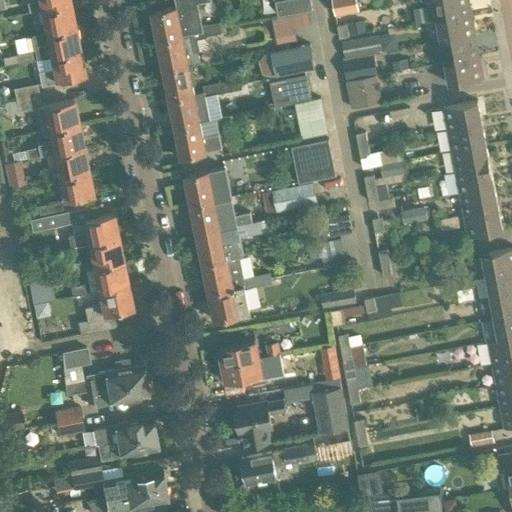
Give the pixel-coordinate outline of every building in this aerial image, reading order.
[(38,0),(39,0),(27,3),(28,11),(41,9),(69,2),(68,0),(38,0)] [(202,27),(197,4),(212,0),(211,0),(174,0),(176,6),(151,11),(157,41),(182,36),(193,34),(194,39),(205,36),(204,31),(208,30),(207,26),(202,27)] [(288,0),(279,2),(277,2),(279,15),(282,14),(307,9),(312,8),(310,0),(288,0)] [(332,0),(333,7),(335,14),(356,10),(355,6),(354,0),(332,0)] [(432,0),(437,20),(471,13),(468,0),(432,0)] [(69,2),(41,9),(46,32),(74,26),(69,2)] [(307,9),(282,14),(279,15),(271,16),(276,43),(296,39),(293,26),(309,23),(307,9)] [(471,13),(437,20),(441,41),(475,34),(471,13)] [(350,25),(352,34),(365,32),(364,22),(350,25)] [(219,23),(207,26),(208,30),(204,31),(205,36),(221,33),(219,23)] [(346,24),(337,25),(339,38),(348,36),(346,24)] [(79,50),(74,26),(46,32),(30,35),(33,51),(16,55),(18,62),(50,56),(79,50)] [(475,34),(441,41),(445,62),(479,55),(475,34)] [(379,35),(342,42),(345,57),(382,50),(379,35)] [(182,36),(157,41),(163,70),(188,65),(200,62),(197,49),(186,52),(182,36)] [(310,44),(271,51),(275,74),(314,67),(310,44)] [(53,68),(38,71),(41,85),(57,82),(57,79),(84,74),(79,50),(50,56),(53,68)] [(479,55),(445,62),(449,84),(483,78),(479,55)] [(342,60),(346,79),(370,75),(368,63),(356,65),(354,57),(342,60)] [(188,65),(163,70),(169,98),(194,93),(188,65)] [(310,99),(306,76),(272,83),(276,107),(310,99)] [(356,79),(346,81),(352,108),(381,102),(375,76),(356,79)] [(220,88),(216,89),(217,93),(232,90),(230,81),(219,83),(220,88)] [(219,83),(203,86),(205,96),(217,93),(216,89),(220,88),(219,83)] [(37,84),(13,88),(16,100),(39,95),(37,84)] [(194,93),(169,98),(175,127),(200,122),(194,93)] [(39,95),(16,100),(18,111),(41,106),(39,95)] [(320,98),(282,106),(283,114),(298,111),(303,137),(327,133),(320,98)] [(47,120),(39,121),(41,131),(49,129),(77,123),(72,99),(44,105),(47,120)] [(477,100),(443,107),(447,129),(482,122),(477,100)] [(200,122),(175,127),(181,156),(229,147),(226,135),(213,138),(212,134),(203,136),(200,122)] [(482,122),(447,129),(451,150),(486,144),(482,122)] [(39,146),(27,148),(29,158),(54,153),(82,146),(77,123),(49,129),(52,141),(38,143),(39,146)] [(360,146),(369,144),(367,132),(358,134),(360,146)] [(331,150),(329,138),(291,146),(295,164),(307,161),(306,155),(331,150)] [(486,144),(451,150),(455,172),(490,165),(486,144)] [(82,146),(54,153),(59,176),(87,170),(82,146)] [(374,174),(364,176),(369,201),(376,199),(378,208),(395,205),(394,196),(390,196),(389,190),(401,188),(400,181),(407,180),(404,158),(403,159),(400,146),(370,152),(371,156),(369,156),(371,165),(381,163),(383,176),(375,178),(374,174)] [(334,162),(331,150),(306,155),(307,161),(308,168),(334,162)] [(336,175),(334,162),(308,168),(311,180),(336,175)] [(490,165),(455,172),(459,193),(494,186),(490,165)] [(225,167),(184,175),(191,204),(215,199),(231,196),(225,167)] [(87,170),(59,176),(64,200),(92,194),(87,170)] [(272,190),(263,192),(266,212),(277,210),(318,203),(314,180),(272,188),(272,190)] [(494,186),(459,193),(463,214),(498,207),(494,186)] [(215,199),(191,204),(196,233),(232,225),(231,221),(229,214),(219,216),(215,199)] [(61,201),(38,205),(40,216),(63,211),(61,201)] [(425,205),(401,210),(404,223),(427,218),(425,205)] [(498,207),(463,214),(468,236),(502,229),(498,207)] [(40,216),(29,218),(32,231),(65,224),(63,211),(40,216)] [(87,231),(67,235),(69,247),(89,243),(89,242),(117,236),(112,212),(84,218),(87,231)] [(349,213),(321,219),(325,236),(353,230),(349,213)] [(382,217),(373,218),(375,230),(392,227),(390,218),(383,219),(382,217)] [(232,225),(196,233),(202,262),(238,254),(243,253),(238,230),(233,231),(232,225)] [(89,242),(89,243),(94,266),(122,260),(117,236),(89,242)] [(341,238),(308,244),(311,257),(344,251),(341,238)] [(511,247),(482,253),(486,276),(511,270),(511,247)] [(388,248),(379,250),(383,275),(406,271),(402,249),(389,251),(388,248)] [(238,254),(202,262),(208,290),(244,283),(245,288),(257,286),(256,281),(258,281),(257,276),(243,279),(238,254)] [(78,259),(60,263),(62,273),(80,269),(78,259)] [(122,260),(94,266),(98,289),(127,283),(122,260)] [(511,270),(486,276),(490,297),(511,292),(511,270)] [(258,281),(256,281),(257,286),(271,283),(269,273),(257,276),(258,281)] [(49,275),(28,278),(34,314),(55,311),(49,275)] [(83,283),(70,286),(72,294),(85,291),(83,283)] [(87,317),(78,318),(80,332),(115,325),(113,311),(132,308),(127,283),(98,289),(101,300),(84,304),(87,317)] [(244,283),(208,290),(214,320),(250,313),(245,288),(244,283)] [(340,290),(321,293),(323,307),(356,301),(354,288),(340,290)] [(511,292),(490,297),(494,318),(511,314),(511,292)] [(365,304),(351,307),(353,315),(367,311),(369,320),(393,314),(388,294),(374,297),(374,296),(364,299),(365,304)] [(511,314),(494,318),(498,339),(511,336),(511,314)] [(348,333),(338,335),(350,402),(361,400),(358,387),(369,385),(366,373),(357,375),(355,366),(366,364),(361,334),(349,336),(348,333)] [(498,339),(487,341),(492,363),(511,359),(511,336),(498,339)] [(217,351),(215,354),(217,361),(220,364),(223,363),(223,364),(259,357),(256,340),(220,347),(220,350),(217,351)] [(278,342),(266,344),(269,356),(280,353),(278,342)] [(320,347),(322,357),(335,354),(334,345),(320,347)] [(86,348),(62,353),(63,369),(89,364),(86,348)] [(220,366),(218,370),(220,377),(223,380),(226,379),(226,382),(263,375),(261,369),(282,365),(280,353),(269,356),(259,357),(223,364),(223,366),(220,366)] [(95,377),(65,383),(67,394),(85,391),(145,380),(142,364),(130,366),(128,359),(114,362),(115,369),(94,372),(95,377)] [(511,359),(492,363),(496,384),(511,381),(511,359)] [(272,452),(241,458),(246,483),(277,477),(274,466),(305,461),(307,472),(320,470),(318,459),(334,456),(332,445),(335,445),(337,455),(350,453),(349,447),(352,447),(341,386),(341,387),(340,378),(312,383),(320,432),(305,434),(307,445),(283,450),(284,450),(272,452)] [(145,380),(85,391),(88,403),(96,401),(97,406),(148,397),(145,380)] [(511,381),(496,384),(500,405),(511,403),(511,381)] [(237,419),(234,421),(235,428),(239,429),(239,432),(240,432),(243,446),(272,440),(269,427),(273,426),(270,414),(286,411),(283,399),(268,402),(267,396),(234,403),(237,419)] [(511,403),(500,405),(504,427),(511,425),(511,403)] [(78,406),(54,410),(56,423),(81,418),(78,406)] [(114,425),(92,429),(95,444),(96,443),(155,432),(152,416),(113,424),(114,425)] [(81,418),(56,423),(58,435),(83,431),(81,418)] [(22,419),(0,422),(0,430),(24,427),(22,419)] [(364,419),(354,420),(359,445),(369,443),(369,442),(390,438),(390,437),(407,434),(405,424),(388,427),(389,429),(367,433),(364,419)] [(472,446),(493,442),(491,430),(470,434),(472,446)] [(155,432),(96,443),(99,460),(158,449),(155,432)] [(11,433),(0,434),(0,454),(14,453),(11,433)] [(500,467),(495,468),(499,490),(511,488),(511,487),(511,452),(497,455),(500,467)] [(71,474),(64,475),(65,476),(100,470),(97,456),(69,461),(71,474)] [(124,480),(102,484),(105,496),(165,485),(162,469),(123,476),(124,480)] [(100,470),(65,476),(67,488),(74,486),(74,489),(102,483),(100,470)] [(165,485),(105,496),(107,509),(128,505),(129,509),(168,501),(165,485)] [(397,492),(365,495),(367,511),(443,511),(440,486),(397,491),(397,492)]
